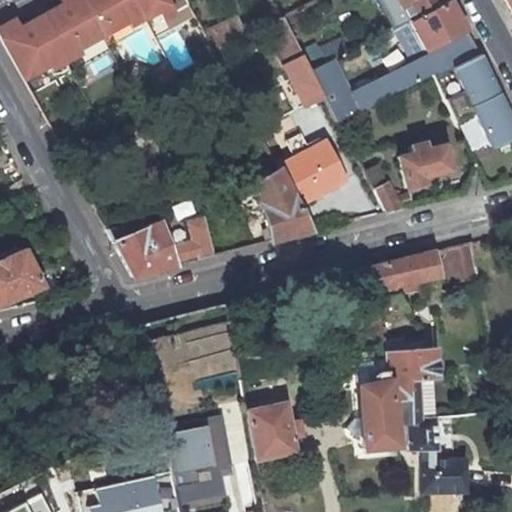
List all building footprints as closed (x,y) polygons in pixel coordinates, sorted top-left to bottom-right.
[(12,20),(0,26),(0,40),(22,80),(48,65),(51,70),(78,55),(76,50),(128,21),(130,26),(156,11),(161,20),(188,6),(185,0),(184,0),(59,0),(62,3),(17,28),(12,20)] [(408,22),(358,46),(370,69),(375,77),(411,57),(413,62),(415,66),(469,40),(465,33),(462,28),(447,0),(408,22)] [(395,0),(408,22),(447,0),(395,0)] [(511,0),(503,0),(511,15),(511,0)] [(235,18),(202,34),(211,51),(243,36),(235,18)] [(280,18),(260,28),(281,67),(284,66),(305,105),(322,96),(309,70),(280,18)] [(332,59),(309,70),(322,96),(336,121),(345,117),(397,90),(430,75),(448,66),(476,52),(469,40),(415,66),(379,84),(375,77),(370,69),(361,74),(349,54),(334,63),(332,59)] [(511,132),(511,126),(476,52),(448,66),(457,84),(439,93),(452,118),(470,109),(487,145),(511,132)] [(410,153),(397,157),(404,188),(422,183),(420,177),(448,170),(442,146),(429,149),(428,142),(409,147),(410,153)] [(320,143),(274,167),(275,169),(294,205),(341,180),(320,143)] [(275,169),(249,185),(261,206),(272,241),(309,232),(294,205),(275,169)] [(401,208),(388,183),(372,191),(384,213),(399,209),(401,208)] [(184,220),(187,228),(204,224),(202,215),(184,220)] [(137,216),(105,230),(112,243),(157,223),(153,216),(140,221),(137,216)] [(112,243),(131,277),(184,264),(178,250),(169,254),(166,247),(157,223),(112,243)] [(190,240),(197,260),(214,256),(204,224),(187,228),(190,240)] [(178,250),(184,264),(197,260),(190,240),(166,247),(169,254),(178,250)] [(469,242),(444,248),(443,259),(447,280),(453,282),(477,277),(472,256),(469,242)] [(20,251),(0,259),(0,302),(10,299),(33,288),(39,286),(20,251)] [(432,251),(369,267),(372,295),(393,289),(397,294),(406,292),(427,288),(426,285),(431,285),(431,279),(438,277),(432,251)] [(12,303),(35,293),(33,288),(10,299),(12,303)] [(423,340),(379,344),(380,355),(380,359),(382,370),(383,380),(427,378),(423,340)] [(382,370),(380,359),(359,363),(353,368),(355,386),(358,417),(353,417),(344,427),(355,436),(360,436),(361,448),(391,445),(391,451),(405,450),(405,449),(404,443),(392,445),(389,423),(383,380),(382,370)] [(498,375),(495,360),(485,361),(487,376),(498,375)] [(504,361),(495,360),(498,375),(508,374),(504,361)] [(427,378),(383,380),(389,423),(430,419),(427,378)] [(282,402),(244,410),(253,460),(292,451),(289,437),(299,435),(296,420),(286,422),(282,402)] [(156,419),(158,430),(180,426),(181,426),(179,414),(171,416),(156,419)] [(430,419),(389,423),(392,445),(404,443),(405,449),(419,449),(424,448),(432,448),(433,448),(430,419)] [(167,466),(176,511),(194,511),(183,460),(181,461),(174,429),(181,428),(181,426),(180,426),(158,430),(159,432),(160,435),(167,466)] [(420,492),(464,490),(463,458),(432,459),(432,448),(424,448),(425,460),(419,460),(420,492)] [(176,511),(167,466),(73,487),(78,511),(176,511)] [(53,511),(39,487),(0,506),(0,511),(53,511)]
